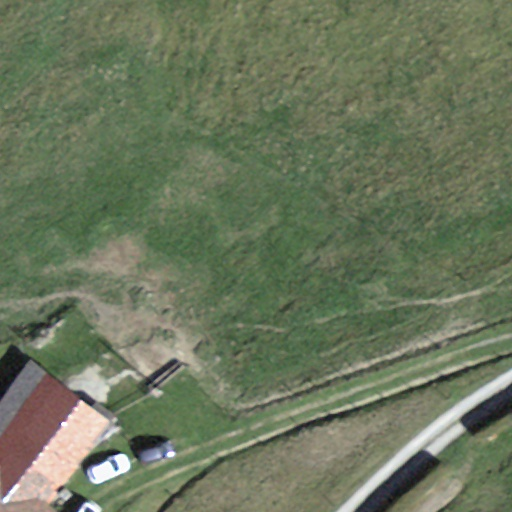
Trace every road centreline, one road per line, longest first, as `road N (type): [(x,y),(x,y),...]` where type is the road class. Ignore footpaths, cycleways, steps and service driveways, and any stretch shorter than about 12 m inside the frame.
road 1 (track): [(113,490),(511,343)]
road 2 (track): [(511,385),(421,452),(362,511)]
